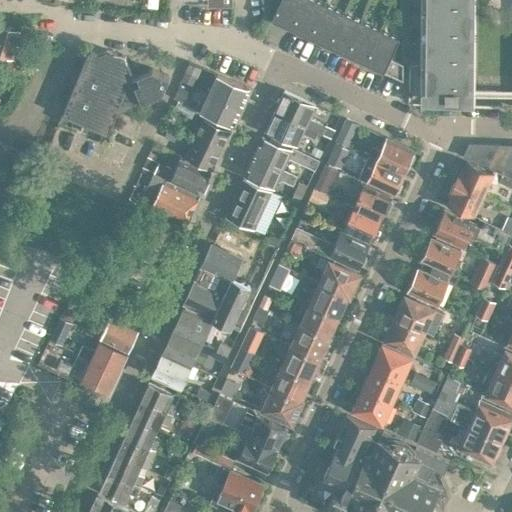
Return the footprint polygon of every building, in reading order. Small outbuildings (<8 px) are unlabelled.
[(271,18),(290,28),(303,0),(279,0),(277,6),(277,5),(271,18)] [(303,0),(290,28),(309,36),(324,3),(318,0),(303,0)] [(409,62),(408,102),(469,104),(469,102),(469,0),(426,0),(426,62),(409,62)] [(309,36),(327,45),(343,11),(324,3),(309,36)] [(327,45),(346,53),(361,20),(343,11),(327,45)] [(346,53),(364,62),(379,28),(361,20),(346,53)] [(5,70),(18,74),(27,47),(15,43),(19,29),(0,23),(0,54),(9,57),(5,70)] [(383,71),(390,57),(399,37),(379,28),(364,62),(383,71)] [(143,100),(132,75),(125,56),(107,48),(98,52),(89,48),(62,114),(108,133),(117,110),(143,100)] [(390,57),(383,71),(402,79),(403,63),(390,57)] [(152,67),(147,69),(132,75),(143,100),(162,92),(169,74),(152,67)] [(185,71),(181,79),(190,83),(194,85),(198,77),(194,75),(185,71)] [(217,73),(208,92),(241,106),(249,88),(217,73)] [(284,89),(274,109),(321,131),(330,136),(333,128),(309,116),(315,104),(284,89)] [(241,106),(208,92),(200,110),(232,125),(241,106)] [(176,110),(169,124),(178,128),(183,116),(188,119),(194,107),(182,101),(179,100),(175,109),(176,110)] [(337,123),(340,111),(317,105),(314,117),(337,123)] [(321,131),(274,109),(265,129),(296,144),(302,131),(314,137),(317,130),(321,132),(321,131)] [(203,116),(194,136),(221,148),(230,129),(203,116)] [(344,121),(335,140),(346,145),(355,127),(344,121)] [(178,128),(169,124),(163,136),(172,140),(178,128)] [(262,134),(253,154),(282,167),(287,157),(314,169),(319,159),(295,148),(292,148),(262,134)] [(221,148),(194,136),(185,155),(212,168),(221,148)] [(372,146),(368,154),(404,171),(408,162),(412,160),(414,155),(413,151),(414,149),(387,136),(380,150),(372,146)] [(0,141),(0,164),(2,165),(10,145),(0,141)] [(489,166),(500,144),(469,142),(464,155),(489,166)] [(334,143),(326,161),(337,166),(345,148),(334,143)] [(500,171),(511,146),(511,144),(500,144),(489,166),(500,171)] [(2,165),(11,169),(19,149),(10,145),(2,165)] [(314,146),(310,154),(318,159),(322,150),(314,146)] [(511,176),(511,175),(511,146),(500,171),(502,172),(511,176)] [(19,149),(11,169),(21,173),(29,153),(19,149)] [(282,167),(253,154),(244,174),(273,186),(275,182),(283,177),(294,182),(298,175),(282,167)] [(404,171),(368,154),(364,163),(372,167),(366,180),(394,193),(395,191),(399,189),(402,184),(400,180),(404,171)] [(151,157),(146,168),(165,177),(200,193),(210,171),(180,157),(174,169),(151,157)] [(460,166),(454,180),(484,194),(494,172),(466,160),(463,167),(460,166)] [(165,177),(146,168),(133,195),(140,199),(152,204),(187,221),(200,194),(165,177)] [(0,188),(10,193),(16,178),(0,171),(0,188)] [(511,176),(502,172),(498,180),(511,186),(511,176)] [(243,176),(234,195),(262,208),(272,189),(243,176)] [(316,186),(329,192),(333,183),(320,177),(316,186)] [(484,194),(454,180),(447,194),(450,196),(447,203),(474,215),(484,194)] [(347,191),(343,200),(381,217),(385,208),(389,207),(391,201),(390,198),(391,195),(363,183),(358,196),(347,191)] [(314,187),(308,199),(323,206),(328,194),(314,187)] [(290,198),(299,202),(302,195),(293,191),(290,198)] [(262,208),(234,195),(225,214),(253,227),(262,208)] [(381,217),(343,200),(333,222),(371,239),(372,237),(376,236),(378,230),(377,227),(381,217)] [(441,208),(441,209),(441,210),(441,211),(442,211),(443,212),(440,217),(437,216),(432,228),(435,229),(434,231),(436,232),(464,245),(470,231),(504,248),(511,233),(485,221),(483,225),(444,208),(443,208),(441,208)] [(511,215),(507,213),(502,224),(511,228),(511,215)] [(291,237),(301,242),(329,255),(330,254),(358,267),(360,264),(364,263),(366,257),(364,254),(369,243),(340,230),(335,243),(296,225),(291,237)] [(427,245),(424,246),(421,253),(422,256),(421,258),(451,272),(461,250),(431,236),(427,245)] [(291,237),(285,249),(296,254),(301,242),(291,237)] [(492,280),(511,288),(511,242),(510,241),(492,280)] [(241,258),(212,244),(203,264),(204,264),(196,281),(195,281),(186,300),(188,301),(186,305),(230,326),(239,330),(246,315),(237,311),(245,295),(253,299),(258,289),(232,277),(241,258)] [(499,262),(486,257),(479,273),(475,272),(471,281),(487,288),(499,262)] [(326,258),(317,279),(350,294),(359,273),(326,258)] [(272,276),(283,281),(290,268),(279,263),(272,276)] [(447,280),(418,267),(414,276),(411,275),(406,285),(409,286),(408,289),(437,302),(447,280)] [(317,279),(307,300),(338,314),(342,305),(345,303),(347,299),(347,295),(347,294),(349,295),(350,294),(317,279)] [(265,292),(259,305),(265,308),(271,295),(265,292)] [(399,306),(395,316),(424,329),(433,333),(443,311),(405,294),(403,297),(400,298),(398,303),(399,306)] [(483,295),(479,304),(491,310),(495,301),(483,295)] [(81,307),(108,320),(101,335),(128,348),(138,328),(122,320),(124,316),(86,298),(81,307)] [(307,300),(298,321),(328,335),(333,326),(336,324),(338,320),(337,316),(338,314),(307,300)] [(479,304),(474,313),(487,319),(491,310),(479,304)] [(184,305),(173,328),(201,341),(212,318),(184,305)] [(259,306),(253,318),(261,322),(267,310),(259,306)] [(66,308),(61,316),(72,321),(76,313),(66,308)] [(59,315),(48,338),(57,342),(62,331),(68,334),(73,322),(59,315)] [(424,329),(395,316),(390,325),(388,327),(385,332),(386,335),(385,338),(414,351),(424,329)] [(298,321),(288,342),(319,356),(323,347),(326,345),(328,341),(327,337),(328,335),(298,321)] [(250,324),(240,346),(253,352),(263,331),(250,324)] [(173,328),(163,350),(191,363),(201,341),(173,328)] [(454,331),(449,341),(461,346),(462,343),(461,342),(464,336),(454,331)] [(78,353),(90,359),(117,371),(127,351),(100,339),(95,349),(82,343),(78,353)] [(220,341),(217,348),(228,353),(231,346),(220,341)] [(453,361),(458,352),(461,346),(449,341),(442,356),(453,361)] [(288,342),(278,364),(309,378),(314,368),(317,366),(319,362),(318,358),(319,356),(288,342)] [(377,355),(373,365),(402,378),(411,356),(382,343),(381,346),(378,347),(376,352),(377,355)] [(462,343),(461,346),(458,352),(468,356),(472,347),(462,343)] [(253,352),(240,346),(237,354),(231,365),(243,372),(253,352)] [(228,353),(217,348),(213,356),(224,361),(228,353)] [(511,350),(506,348),(496,370),(511,376),(511,350)] [(191,363),(163,350),(152,373),(180,386),(191,363)] [(458,352),(453,361),(463,366),(468,356),(458,352)] [(117,371),(90,359),(85,370),(60,359),(56,368),(81,380),(82,378),(108,390),(117,371)] [(278,364),(269,385),(302,400),(302,399),(300,398),(304,389),(307,387),(309,383),(308,380),(309,378),(278,364)] [(364,384),(363,386),(392,400),(402,378),(373,365),(368,374),(365,376),(363,381),(364,384)] [(511,376),(496,370),(486,391),(511,403),(511,376)] [(447,414),(469,424),(469,423),(502,437),(507,424),(510,423),(511,419),(511,416),(511,415),(511,414),(511,413),(480,399),(474,412),(468,409),(469,406),(453,399),(458,390),(456,389),(460,379),(448,373),(432,407),(447,414)] [(416,374),(412,383),(430,391),(434,382),(416,374)] [(220,389),(234,395),(240,383),(226,377),(220,389)] [(148,381),(140,399),(172,414),(176,406),(169,402),(173,393),(148,381)] [(302,400),(269,385),(259,406),(292,421),(302,400)] [(196,394),(207,399),(210,391),(199,386),(196,394)] [(392,400),(363,386),(358,396),(355,397),(353,402),(354,405),(353,408),(382,421),(392,400)] [(218,392),(215,399),(230,406),(233,399),(231,398),(226,396),(218,392)] [(417,397),(411,409),(427,416),(432,404),(417,397)] [(140,399),(131,417),(157,428),(160,421),(168,424),(172,414),(140,399)] [(437,436),(447,414),(432,407),(424,425),(417,441),(436,450),(442,438),(437,436)] [(192,409),(186,420),(195,425),(201,413),(192,409)] [(383,430),(346,413),(333,442),(338,444),(320,483),(334,490),(329,501),(324,502),(325,506),(330,504),(341,509),(339,511),(427,511),(440,485),(428,479),(432,469),(443,474),(448,461),(415,446),(412,454),(400,448),(404,439),(383,430)] [(245,425),(242,433),(277,449),(278,448),(277,448),(281,439),(284,438),(287,432),(286,429),(287,427),(257,414),(251,427),(245,425)] [(396,431),(417,441),(424,425),(403,416),(396,431)] [(131,417),(123,434),(156,449),(160,441),(152,438),(157,428),(131,417)] [(215,421),(207,417),(196,441),(204,444),(215,421)] [(195,425),(186,420),(183,427),(192,432),(195,425)] [(469,423),(469,424),(458,447),(491,461),(495,450),(499,449),(501,443),(500,440),(502,437),(469,423)] [(277,449),(242,433),(238,441),(243,443),(238,457),(268,470),(269,468),(271,467),(274,461),(273,458),(277,449)] [(123,434),(115,452),(140,464),(144,456),(151,459),(156,449),(123,434)] [(216,490),(211,501),(234,511),(247,511),(250,507),(251,508),(256,496),(260,495),(262,490),(261,486),(262,483),(230,468),(234,459),(197,441),(192,451),(223,465),(216,481),(223,485),(220,492),(216,490)] [(169,456),(175,458),(180,460),(184,451),(172,446),(169,456)] [(115,452),(107,470),(139,485),(143,477),(136,473),(140,464),(115,452)] [(168,463),(163,474),(171,478),(176,467),(168,463)] [(139,485),(107,470),(98,488),(124,500),(127,492),(135,495),(139,485)] [(171,478),(163,474),(155,491),(162,495),(171,478)] [(174,489),(169,498),(182,504),(186,494),(174,489)] [(140,511),(97,492),(89,508),(98,511),(140,511)] [(142,511),(141,511),(152,511),(160,499),(151,495),(142,511)] [(169,498),(162,511),(180,511),(184,505),(169,498)]
